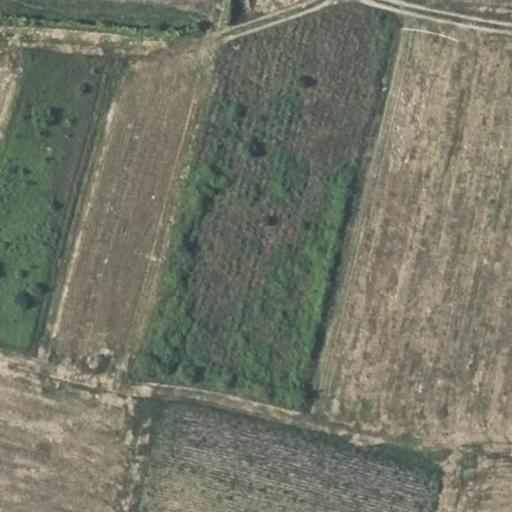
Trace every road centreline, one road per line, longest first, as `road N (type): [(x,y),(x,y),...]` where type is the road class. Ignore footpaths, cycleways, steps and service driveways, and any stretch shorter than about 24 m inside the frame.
road 1 (residential): [(511,132),(437,414),(0,308)]
road 2 (residential): [(0,43),(511,78)]
